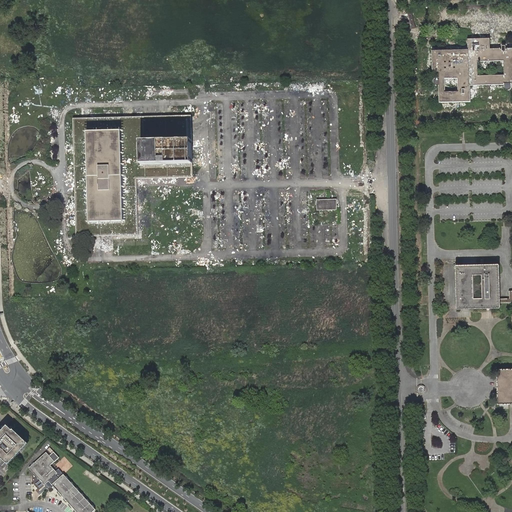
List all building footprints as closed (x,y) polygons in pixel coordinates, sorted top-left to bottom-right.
[(500,46),(500,47),(500,49),(490,49),(490,39),(468,39),(468,50),(432,51),(433,73),(438,73),(438,78),(437,78),(436,78),(435,79),(434,79),(433,80),(433,82),(433,84),(434,84),(435,85),(436,86),(439,86),(439,103),(471,102),(470,86),(504,85),(504,87),(504,88),(505,89),(506,90),(508,90),(510,90),(511,89),(511,88),(511,85),(511,84),(511,48),(508,49),(508,46),(507,45),(506,44),(504,43),(502,43),(502,44),(501,44),(500,45),(500,46)] [(189,118),(75,121),(77,178),(81,178),(81,188),(77,188),(78,234),(135,233),(134,177),(190,175),(190,164),(193,164),(192,140),(190,140),(189,118)] [(337,201),(317,202),(317,210),(337,210),(337,209),(337,201)] [(511,291),(509,291),(509,299),(500,299),(499,265),(456,267),(457,310),(501,309),(500,303),(511,303),(511,369),(497,370),(498,405),(511,404),(511,291)] [(13,431),(8,426),(0,433),(0,456),(9,465),(29,443),(14,430),(13,431)] [(51,484),(76,511),(92,511),(96,510),(64,475),(59,478),(56,475),(57,473),(50,465),(54,462),(46,452),(29,468),(44,485),(49,481),(49,482),(47,484),(49,486),(51,484)]
